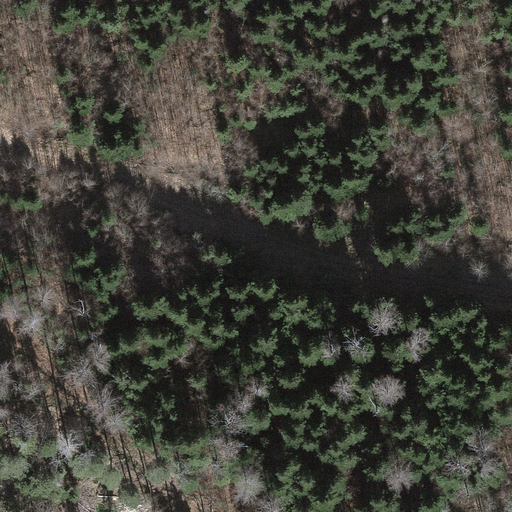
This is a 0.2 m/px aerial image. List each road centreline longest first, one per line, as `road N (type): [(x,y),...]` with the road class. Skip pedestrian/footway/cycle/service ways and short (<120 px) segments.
road 1 (track): [(511,292),(409,281),(0,143)]
road 2 (track): [(220,511),(0,326)]
